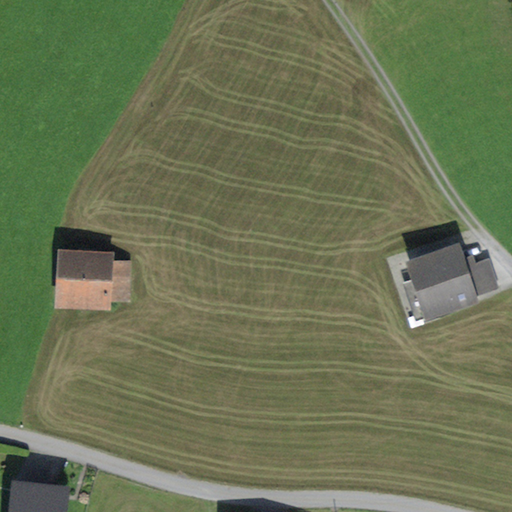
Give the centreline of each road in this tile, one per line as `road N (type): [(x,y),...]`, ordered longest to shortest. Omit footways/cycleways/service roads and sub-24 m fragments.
road 1 (unclassified): [(0,433),(207,490),(425,511)]
road 2 (track): [(511,263),(458,203),(328,0)]
